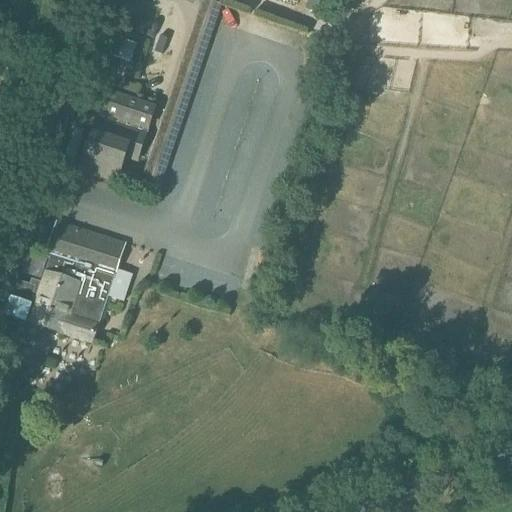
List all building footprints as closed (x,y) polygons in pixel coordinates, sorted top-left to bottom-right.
[(151,0),(117,0),(114,11),(127,16),(132,0),(149,0),(152,1),(151,0)] [(124,44),(124,43),(106,36),(88,89),(81,110),(100,116),(80,174),(156,199),(220,10),(207,6),(148,180),(122,171),(125,161),(137,165),(158,109),(135,101),(140,88),(122,82),(117,95),(108,92),(118,60),(133,65),(139,49),(124,44)] [(110,28),(120,32),(125,18),(115,14),(110,28)] [(94,345),(126,244),(57,222),(47,255),(52,256),(50,261),(28,254),(22,273),(43,280),(42,283),(32,280),(30,285),(17,281),(12,299),(12,300),(69,318),(63,334),(63,335),(94,345)] [(7,315),(28,322),(28,323),(63,334),(69,318),(12,300),(7,315)]
